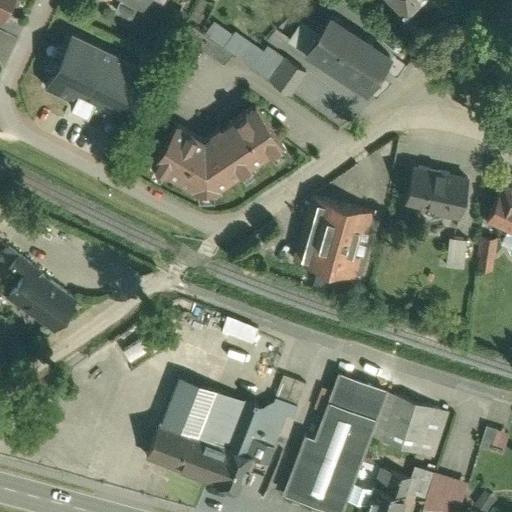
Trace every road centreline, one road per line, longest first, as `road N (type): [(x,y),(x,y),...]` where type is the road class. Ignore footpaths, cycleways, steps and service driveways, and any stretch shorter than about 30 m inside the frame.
road 1 (residential): [(0,393),(144,282),(176,283),(280,326),(511,401)]
road 2 (residential): [(417,101),(344,158),(224,231),(23,135),(4,120),(0,88)]
road 3 (residential): [(511,0),(417,101)]
